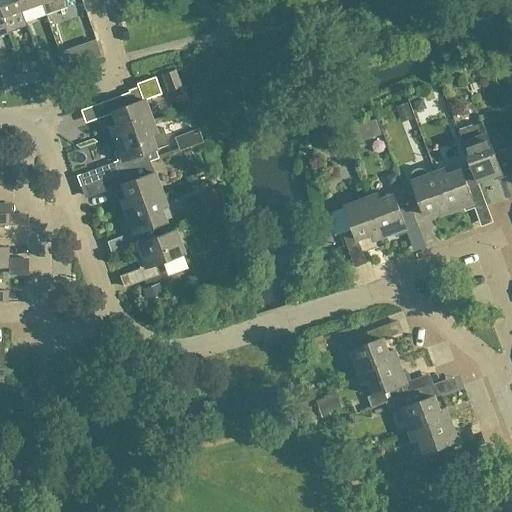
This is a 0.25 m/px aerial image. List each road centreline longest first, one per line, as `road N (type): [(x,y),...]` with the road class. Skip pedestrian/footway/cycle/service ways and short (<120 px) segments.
road 1 (residential): [(377,294),(179,352),(146,346),(113,317)]
road 2 (residential): [(39,116),(117,74),(91,0)]
road 3 (residential): [(501,394),(486,359),(405,300),(377,294)]
road 4 (residential): [(501,394),(511,357),(508,314),(482,245)]
